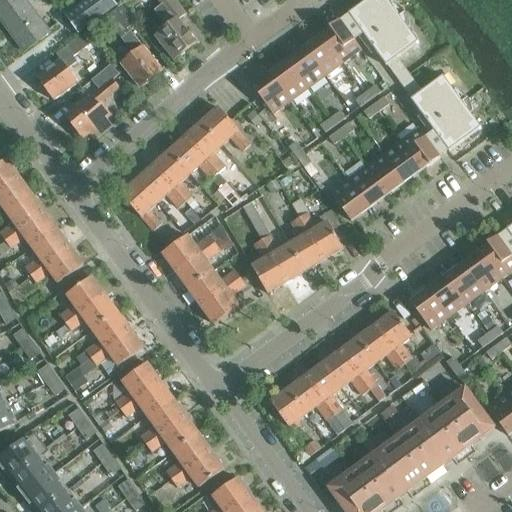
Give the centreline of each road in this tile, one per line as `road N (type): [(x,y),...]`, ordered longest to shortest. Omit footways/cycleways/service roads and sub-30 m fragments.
road 1 (unclassified): [(223,394),(364,290),(378,266),(511,170)]
road 2 (unclassified): [(71,188),(302,4)]
road 3 (unclassified): [(223,394),(71,188)]
road 4 (unclassified): [(306,511),(223,394)]
